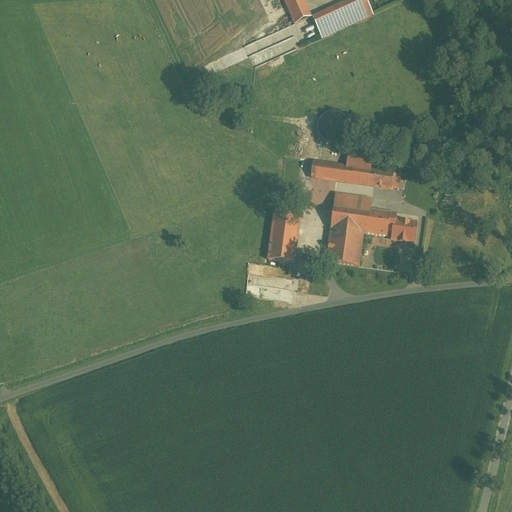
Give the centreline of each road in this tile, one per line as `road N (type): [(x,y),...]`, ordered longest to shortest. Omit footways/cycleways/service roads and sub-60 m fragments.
road 1 (unclassified): [(511,279),(356,296),(113,353),(0,401)]
road 2 (tertiary): [(511,387),(482,511)]
